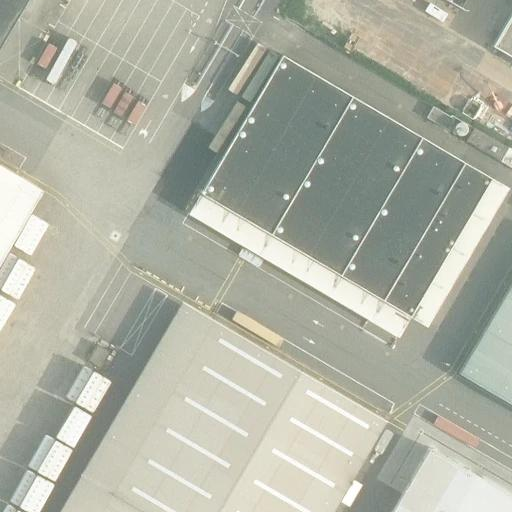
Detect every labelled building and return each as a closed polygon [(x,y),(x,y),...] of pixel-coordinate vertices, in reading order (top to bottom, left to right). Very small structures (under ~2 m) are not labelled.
[(0,0),(0,47),(27,0),(0,0)] [(511,8),(490,47),(511,59),(511,8)] [(491,177),(281,55),(201,193),(410,315),(491,177)] [(474,126),(466,140),(501,160),(509,146),(474,126)] [(0,266),(44,191),(0,165),(0,266)] [(511,279),(458,371),(511,403),(511,279)] [(332,511),(386,420),(182,301),(59,511),(332,511)] [(511,511),(511,493),(428,445),(388,511),(511,511)]
